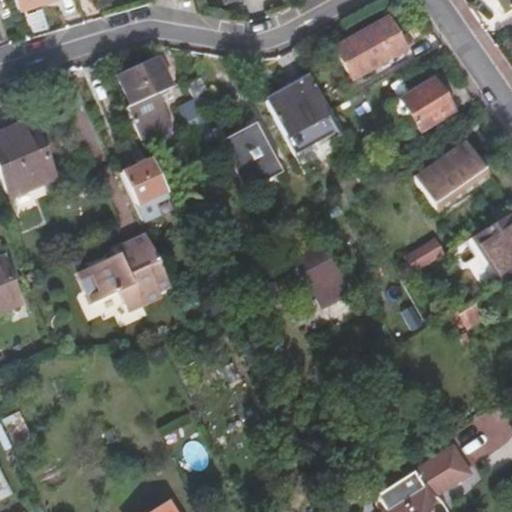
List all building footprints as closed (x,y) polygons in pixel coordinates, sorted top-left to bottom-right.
[(12,0),(16,11),(50,0),(12,0)] [(511,0),(497,0),(503,8),(511,1),(511,0)] [(386,19),(334,49),(350,80),(403,51),(386,19)] [(158,59),(118,78),(144,137),(171,125),(162,103),(174,96),(158,59)] [(328,114),(308,78),(263,102),(283,139),(308,125),(321,148),(340,136),(328,114)] [(200,79),(187,86),(193,98),(199,109),(211,102),(200,79)] [(433,79),(398,101),(417,134),(452,113),(433,79)] [(199,109),(193,98),(181,105),(197,137),(208,157),(220,151),(210,130),(199,109)] [(252,108),(210,130),(220,151),(231,170),(273,147),(252,108)] [(27,121),(0,132),(0,174),(9,197),(51,179),(27,121)] [(208,157),(197,137),(192,140),(201,160),(208,157)] [(462,143),(411,179),(434,213),(485,178),(462,143)] [(383,152),(360,167),(370,185),(394,170),(383,152)] [(172,212),(149,163),(122,175),(144,224),(172,212)] [(511,277),(511,214),(511,213),(471,239),(500,285),(511,277)] [(169,289),(145,238),(129,246),(131,251),(117,257),(107,262),(105,260),(90,267),(91,270),(79,275),(93,307),(119,297),(126,313),(160,297),(159,293),(169,289)] [(301,279),(333,264),(321,240),(289,256),(289,257),(301,279)] [(404,259),(414,275),(444,256),(434,240),(404,259)] [(131,251),(129,246),(115,252),(117,257),(131,251)] [(289,285),(301,279),(289,257),(278,263),(285,276),(289,285)] [(1,262),(0,262),(0,312),(18,306),(1,262)] [(348,294),(333,264),(301,279),(317,310),(348,294)] [(284,288),(289,285),(285,276),(275,281),(279,290),(284,288)] [(268,294),(279,290),(275,281),(264,286),(268,294)] [(251,291),(255,300),(268,294),(264,286),(251,291)] [(474,307),(459,317),(467,331),(483,321),(474,307)] [(19,413),(4,420),(13,439),(28,432),(19,413)] [(450,452),(382,494),(391,511),(429,511),(427,508),(431,506),(429,503),(435,497),(465,477),(450,452)] [(391,511),(382,494),(373,500),(380,511),(391,511)]
